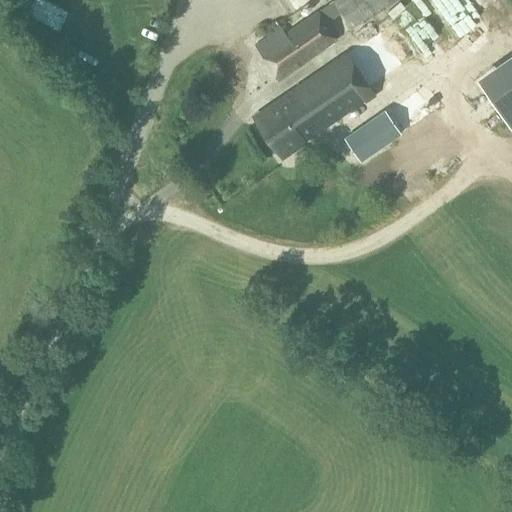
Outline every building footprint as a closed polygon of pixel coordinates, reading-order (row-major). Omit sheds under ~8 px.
[(351,27),(389,0),(334,0),(283,35),(278,28),(254,44),(278,79),(336,39),(324,22),(340,12),(351,27)] [(300,145),(372,94),(344,54),(252,119),(280,159),(286,155),(289,158),(302,149),(300,145)] [(511,129),(511,128),(511,62),(480,84),(511,129)] [(114,78),(107,84),(113,89),(116,92),(122,85),(119,83),(114,78)] [(384,111),(358,129),(373,152),(400,134),(384,111)]
